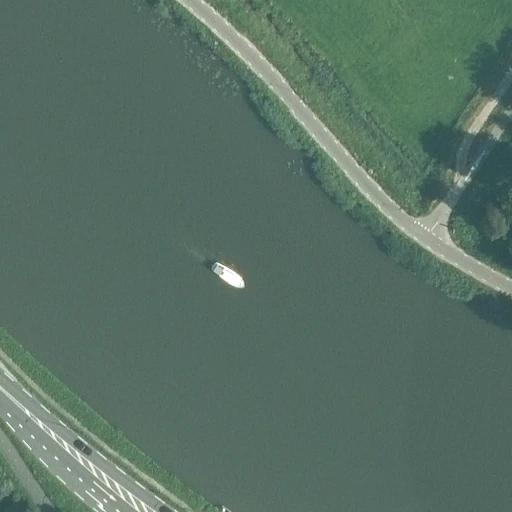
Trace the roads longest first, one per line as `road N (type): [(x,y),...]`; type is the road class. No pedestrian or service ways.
road 1 (unclassified): [(188,0),(424,237)]
road 2 (primary): [(165,511),(0,387)]
road 3 (primary): [(0,390),(37,434),(127,511)]
road 4 (track): [(511,75),(466,144),(462,181)]
